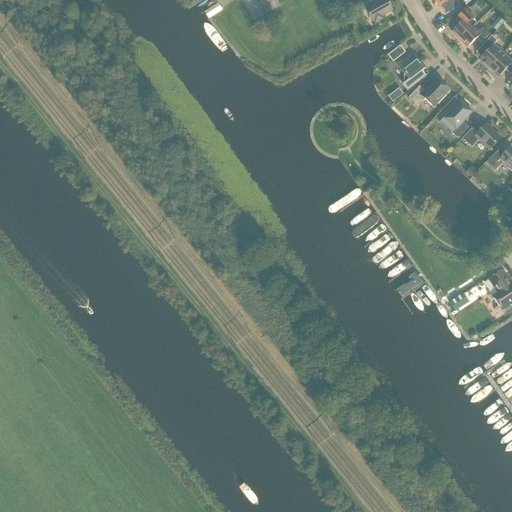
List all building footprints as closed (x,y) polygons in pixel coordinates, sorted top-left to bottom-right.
[(386,0),(382,0),(366,9),(373,22),(374,21),(375,23),(377,23),(382,20),(383,18),(382,17),(392,11),(386,0)] [(431,0),(436,8),(442,5),(447,14),(457,8),(452,0),(431,0)] [(452,32),(459,40),(473,27),(469,23),(473,16),(466,10),(458,18),(462,22),(452,32)] [(499,18),(491,26),(496,31),(504,23),(499,18)] [(477,31),(473,27),(459,40),(467,48),(479,37),(483,42),(490,35),(484,28),(477,31)] [(479,60),(489,69),(503,54),(493,45),(497,41),(492,36),(481,48),(486,52),(479,60)] [(405,53),(400,46),(388,56),(393,63),(405,53)] [(425,69),(416,57),(412,52),(396,64),(404,74),(403,85),(407,91),(419,81),(415,76),(425,69)] [(511,62),(503,54),(489,69),(498,78),(506,70),(511,75),(511,73),(511,62)] [(420,86),(408,98),(417,107),(425,99),(433,108),(449,91),(436,79),(425,91),(420,86)] [(398,89),(389,96),(393,102),(403,94),(398,89)] [(463,122),(472,112),(460,102),(450,113),(449,112),(443,119),(451,125),(455,129),(452,133),(458,139),(469,127),(463,122)] [(490,150),(500,139),(486,125),(478,134),(472,129),(462,139),(472,148),(479,140),(490,150)] [(511,172),(511,149),(510,148),(503,156),(498,151),(486,163),(495,171),(504,162),(509,167),(508,168),(511,172)] [(502,311),(511,303),(511,284),(502,270),(488,279),(498,293),(493,297),(502,311)]
